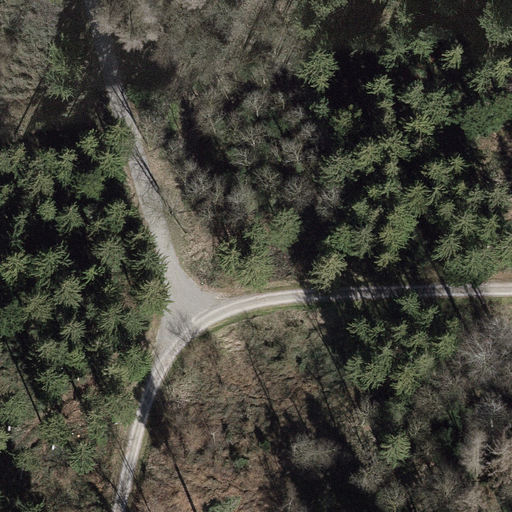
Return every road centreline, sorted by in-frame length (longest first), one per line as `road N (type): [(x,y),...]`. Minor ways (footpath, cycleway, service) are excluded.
road 1 (track): [(118,511),(158,371),(202,322),(303,295),(511,288)]
road 2 (track): [(189,331),(94,0)]
